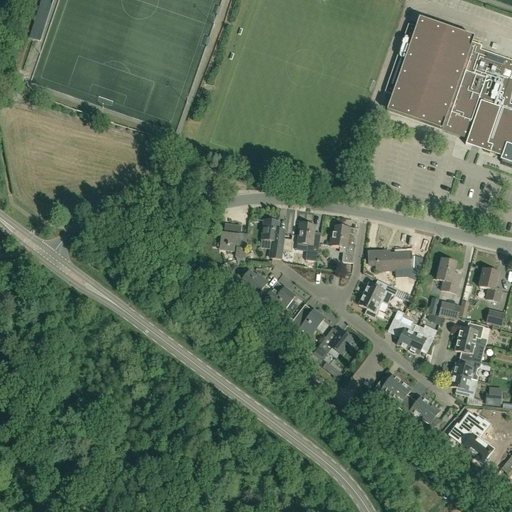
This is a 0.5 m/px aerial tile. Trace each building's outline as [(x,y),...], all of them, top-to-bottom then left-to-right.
[(42,0),(29,41),(37,45),(40,47),(54,0),(42,0)] [(214,3),(210,15),(216,17),(220,5),(214,3)] [(502,161),(501,163),(511,167),(511,108),(507,107),(511,84),(509,83),(510,81),(511,73),(511,62),(499,58),(498,63),(494,61),(496,57),(479,51),(481,47),(471,43),(472,39),(422,22),(419,20),(418,23),(416,28),(408,26),(384,93),(392,96),(387,112),(396,115),(441,131),(467,141),(466,145),(502,157),(501,160),(502,161)] [(203,34),(199,46),(205,48),(209,36),(203,34)] [(0,76),(3,77),(11,56),(0,52),(0,76)] [(204,179),(213,182),(215,178),(217,172),(207,169),(204,179)] [(280,261),(283,238),(285,239),(286,232),(278,231),(279,223),(275,223),(276,221),(275,220),(268,220),(267,220),(267,222),(264,222),(263,230),(262,230),(260,248),(270,250),(269,255),(271,255),(270,260),(272,260),(280,261)] [(305,224),(303,225),(299,225),(296,244),(307,246),(305,261),(316,263),(319,245),(312,245),(314,234),(315,227),(310,226),(309,225),(308,224),(307,224),(306,224),(305,224)] [(244,264),(244,259),(248,235),(240,234),(241,227),(233,226),(224,225),(223,235),(221,234),(220,241),(218,241),(217,247),(219,248),(219,250),(235,253),(234,262),(224,265),(225,269),(244,264)] [(349,235),(350,230),(335,228),(334,234),(331,234),(330,245),(330,247),(340,248),(339,253),(343,254),(341,264),(352,265),(356,236),(349,235)] [(389,252),(368,253),(369,266),(375,266),(376,272),(395,271),(394,255),(389,255),(389,252)] [(414,258),(411,258),(411,254),(394,255),(395,271),(395,279),(407,278),(415,282),(423,261),(414,258)] [(455,296),(459,279),(452,278),(455,269),(456,265),(441,261),(436,281),(443,283),(441,292),(444,293),(455,296)] [(498,304),(501,292),(494,290),(498,275),(483,271),(479,289),(488,291),(486,301),(492,302),(498,304)] [(259,306),(264,300),(258,296),(264,287),(267,283),(261,279),(260,280),(248,272),(239,284),(246,289),(245,290),(252,296),(247,303),(256,310),(259,306)] [(394,297),(397,291),(377,282),(374,287),(368,284),(363,295),(387,306),(391,296),(394,297)] [(259,306),(256,310),(252,316),(261,323),(263,320),(270,326),(279,313),(281,315),(295,297),(284,288),(273,303),(266,298),(264,300),(259,306)] [(397,291),(394,297),(409,304),(412,298),(397,291)] [(383,313),(387,306),(363,295),(358,306),(370,312),(367,317),(370,318),(374,320),(378,311),(383,313)] [(439,301),(432,299),(427,315),(430,316),(435,317),(439,301)] [(445,319),(457,322),(458,318),(461,308),(441,303),(438,318),(443,319),(445,319)] [(469,305),(462,303),(461,308),(458,318),(465,320),(469,305)] [(308,317),(301,312),(301,311),(288,328),(299,337),(304,331),(311,337),(325,319),(314,311),(308,317)] [(486,325),(503,329),(506,316),(490,311),(486,325)] [(400,323),(402,320),(404,315),(400,312),(395,321),(394,320),(387,333),(393,336),(400,323)] [(427,323),(439,328),(442,322),(443,319),(438,318),(435,317),(430,316),(427,323)] [(415,335),(419,328),(402,320),(400,323),(412,328),(410,333),(415,335)] [(411,344),(415,335),(410,333),(412,328),(400,323),(393,336),(400,339),(396,346),(407,351),(411,344)] [(430,345),(433,339),(436,333),(424,327),(423,330),(419,328),(415,335),(411,344),(407,351),(416,356),(418,357),(425,343),(430,345)] [(485,347),(489,330),(475,327),(474,332),(466,331),(460,329),(457,341),(485,347)] [(318,348),(319,349),(313,356),(310,360),(318,366),(322,362),(323,363),(332,350),(340,356),(347,346),(346,346),(351,339),(340,330),(334,337),(335,338),(332,342),(326,338),(318,348)] [(293,337),(286,331),(281,337),(288,343),(292,338),(293,337)] [(485,347),(457,341),(455,353),(460,354),(470,356),(468,362),(471,363),(480,365),(485,347)] [(305,349),(302,354),(310,360),(313,356),(305,349)] [(470,356),(460,354),(457,365),(469,368),(471,363),(468,362),(470,356)] [(480,366),(480,365),(471,363),(469,368),(457,365),(456,365),(455,369),(454,369),(453,369),(451,376),(477,382),(477,380),(476,377),(477,372),(479,370),(480,366)] [(341,377),(325,365),(322,369),(338,381),(341,377)] [(477,383),(477,382),(451,376),(449,383),(450,384),(451,384),(450,388),(456,389),(465,392),(464,398),(466,398),(473,400),(477,383)] [(386,405),(401,384),(392,377),(388,381),(383,378),(374,390),(383,397),(380,401),(386,405)] [(402,412),(406,407),(402,403),(411,391),(401,384),(386,405),(390,408),(392,408),(394,406),(402,412)] [(465,392),(456,389),(454,396),(464,398),(465,392)] [(500,408),(501,396),(501,390),(489,389),(488,395),(485,395),(484,407),(500,408)] [(375,401),(369,397),(364,403),(371,407),(375,401)] [(419,419),(430,406),(420,398),(411,411),(406,407),(402,412),(412,420),(415,416),(419,419)] [(473,400),(466,398),(465,407),(481,409),(481,403),(473,400)] [(503,406),(502,412),(511,412),(511,404),(511,407),(503,406)] [(430,406),(419,419),(413,428),(419,433),(425,432),(426,430),(431,434),(436,427),(431,424),(439,413),(430,406)] [(458,425),(455,429),(466,437),(462,442),(465,444),(463,448),(462,450),(482,465),(486,460),(493,451),(473,436),(484,421),(477,416),(476,418),(468,412),(458,425)] [(429,448),(434,442),(438,437),(439,435),(435,432),(430,439),(426,435),(421,442),(429,448)]
